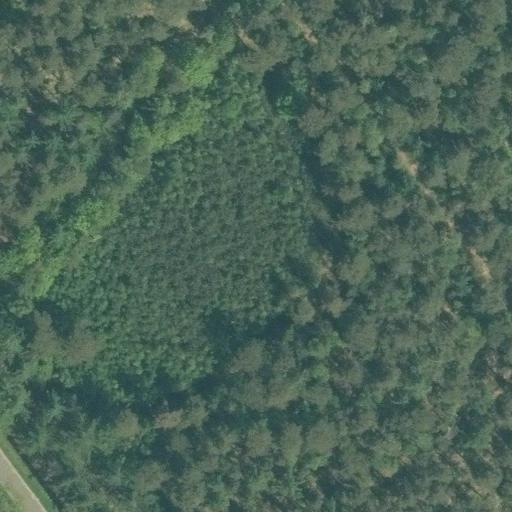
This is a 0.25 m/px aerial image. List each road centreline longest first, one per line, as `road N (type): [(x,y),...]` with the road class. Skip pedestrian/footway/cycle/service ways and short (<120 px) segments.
road 1 (track): [(511,299),(286,0)]
road 2 (track): [(214,0),(0,281)]
